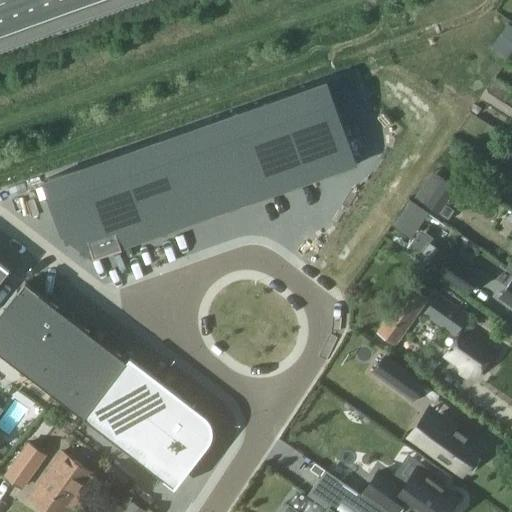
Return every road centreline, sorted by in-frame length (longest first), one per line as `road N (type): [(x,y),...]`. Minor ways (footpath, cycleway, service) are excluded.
road 1 (unclassified): [(249,241),(338,313),(269,415)]
road 2 (unclassified): [(269,415),(106,298)]
road 3 (unclassified): [(106,298),(249,241)]
road 4 (unclassified): [(106,298),(0,220)]
